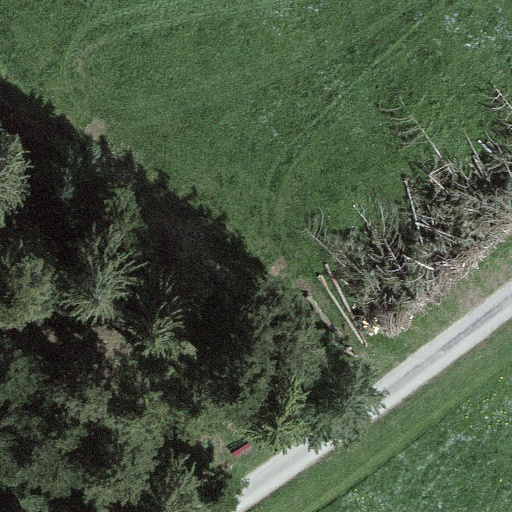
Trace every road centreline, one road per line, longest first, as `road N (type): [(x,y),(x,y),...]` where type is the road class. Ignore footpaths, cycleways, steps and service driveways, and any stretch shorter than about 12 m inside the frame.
road 1 (track): [(511,296),(218,511)]
road 2 (track): [(253,486),(43,511)]
